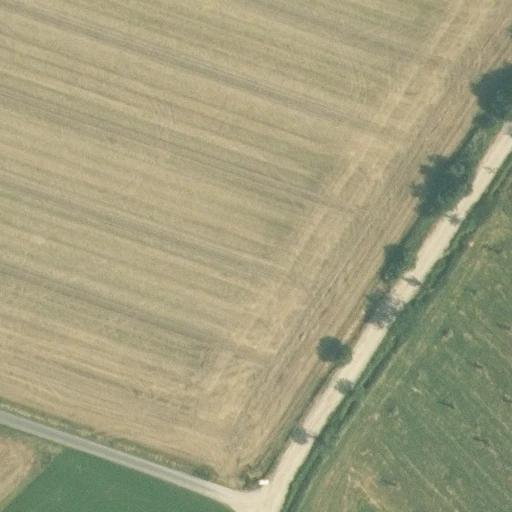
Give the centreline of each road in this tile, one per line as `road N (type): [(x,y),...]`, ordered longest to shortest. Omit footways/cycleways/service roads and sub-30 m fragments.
road 1 (unclassified): [(511,132),(290,461),(265,511)]
road 2 (unclassified): [(265,511),(0,416)]
